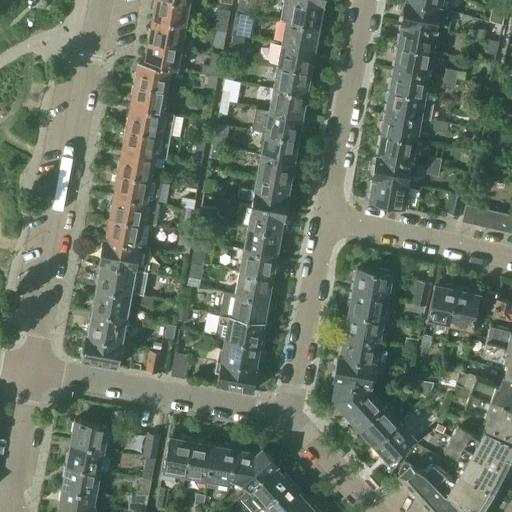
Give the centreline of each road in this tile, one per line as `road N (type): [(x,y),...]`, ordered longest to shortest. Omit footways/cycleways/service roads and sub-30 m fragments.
road 1 (residential): [(34,368),(101,0)]
road 2 (residential): [(288,415),(34,368)]
road 3 (residential): [(324,218),(367,0)]
road 4 (residential): [(288,415),(324,218)]
road 5 (residential): [(511,261),(324,218)]
road 6 (residential): [(10,511),(34,368)]
road 7 (residential): [(374,511),(288,415)]
